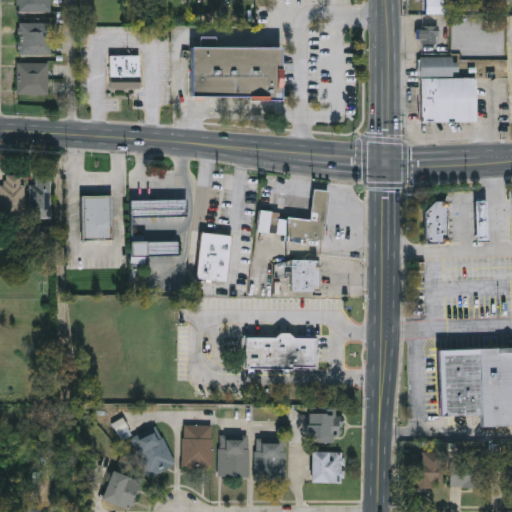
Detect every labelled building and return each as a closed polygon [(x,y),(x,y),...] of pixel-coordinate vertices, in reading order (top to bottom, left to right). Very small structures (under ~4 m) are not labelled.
[(50,0),(50,11),(17,11),(17,0),(50,0)] [(451,0),(451,14),(428,14),(428,2),(436,2),(436,0),(451,0)] [(17,54),(17,22),(50,22),(50,54),(17,54)] [(437,28),(437,44),(417,44),(417,28),(437,28)] [(200,47),(200,37),(216,37),(216,47),(280,47),(280,101),(248,100),(248,97),(190,97),(191,47),(200,47)] [(476,78),(476,121),(421,121),(420,78),(419,78),(419,58),(457,58),(457,78),(476,78)] [(47,63),(47,99),(19,99),(19,63),(47,63)] [(0,174),(24,174),(24,218),(0,218),(0,174)] [(51,174),(51,217),(30,217),(30,174),(51,174)] [(323,238),(256,231),(258,210),(309,216),(312,187),(328,189),(323,238)] [(112,238),(82,238),(82,194),(112,194),(112,238)] [(130,214),(130,198),(187,198),(187,214),(130,214)] [(473,200),(486,199),(488,241),(475,242),(473,200)] [(446,200),(447,243),(424,243),(423,210),(433,200),(446,200)] [(231,234),(227,280),(196,277),(201,231),(231,234)] [(178,240),(178,254),(129,254),(129,240),(178,240)] [(291,289),(291,259),(319,259),(319,289),(291,289)] [(316,367),(244,367),(244,335),(316,335),(316,367)] [(511,424),(481,426),(481,414),(439,416),(437,350),(511,347),(511,424)] [(340,413),(340,438),(308,438),(308,413),(340,413)] [(213,424),(213,467),(183,467),(183,424),(213,424)] [(133,440),(159,428),(175,464),(149,476),(133,440)] [(219,476),(219,435),(249,435),(249,476),(219,476)] [(285,437),(285,480),(255,480),(255,437),(285,437)] [(311,482),(311,451),(343,451),(343,482),(311,482)] [(419,462),(419,451),(442,451),(442,489),(407,489),(407,462),(419,462)] [(481,487),(448,487),(448,457),(481,457),(481,487)] [(129,510),(101,499),(113,470),(140,481),(129,510)]
